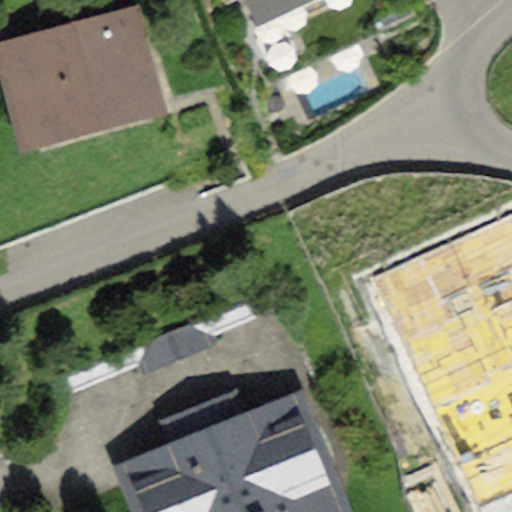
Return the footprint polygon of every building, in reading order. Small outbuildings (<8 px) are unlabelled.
[(48,127),(146,101),(133,52),(145,49),(137,20),(4,55),(15,98),(39,91),(48,127)] [(511,304),(439,324),(463,416),(511,402),(511,304)] [(236,390),(170,420),(179,438),(244,408),(236,390)] [(330,511),(291,415),(138,478),(152,511),(330,511)] [(511,511),(511,438),(433,483),(447,511),(511,511)]
